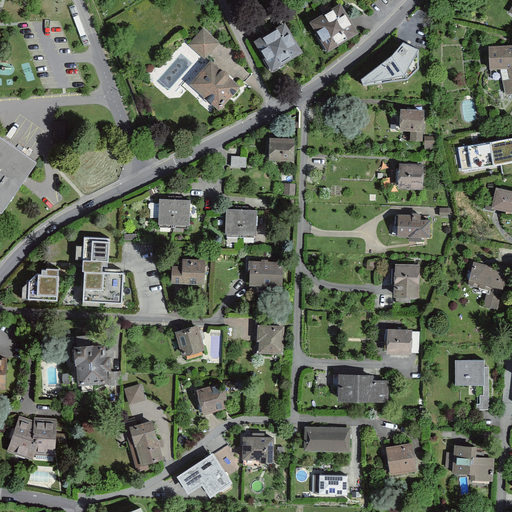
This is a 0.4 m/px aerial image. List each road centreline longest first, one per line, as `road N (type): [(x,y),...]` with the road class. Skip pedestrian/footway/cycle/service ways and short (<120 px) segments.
road 1 (unclassified): [(416,0),(306,95),(56,225),(0,279)]
road 2 (track): [(96,0),(159,171)]
